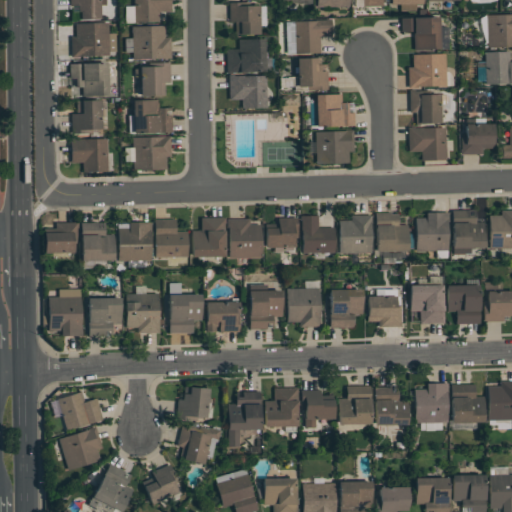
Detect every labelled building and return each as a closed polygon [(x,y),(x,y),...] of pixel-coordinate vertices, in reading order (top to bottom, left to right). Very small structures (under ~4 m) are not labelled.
[(76,19),(99,19),(98,0),(69,0),(69,6),(76,5),(76,19)] [(125,23),(158,22),(158,12),(170,11),(169,0),(132,0),(133,6),(124,6),(125,23)] [(422,0),(389,0),(390,5),(400,5),(400,11),(415,10),(415,4),(423,4),(422,0)] [(230,2),(229,34),(258,35),(259,24),(264,24),(264,6),(240,6),(240,2),(230,2)] [(511,14),(485,15),(486,47),(511,46),(511,14)] [(413,50),(439,49),(438,17),(400,18),(400,32),(412,32),(413,50)] [(294,21),(295,53),(320,52),(319,37),(331,36),(331,20),(294,21)] [(71,56),(109,56),(109,49),(115,49),(115,33),(108,34),(108,22),(74,23),(75,37),(70,37),(71,56)] [(164,25),(131,26),(132,59),(170,58),(169,37),(164,37),(164,25)] [(264,39),(237,39),(237,49),(225,49),(226,72),(264,72),(264,39)] [(484,84),(511,83),(511,61),(509,61),(508,51),(483,52),(484,84)] [(445,54),(411,54),(411,67),(406,67),(407,87),(446,86),(445,54)] [(296,58),(297,88),(327,88),(327,64),(314,65),(314,58),(296,58)] [(69,79),(75,79),(75,88),(82,88),(82,97),(107,96),(107,62),(68,63),(69,79)] [(138,97),(164,96),(164,83),(169,82),(169,63),(137,64),(138,97)] [(241,108),(266,108),(265,75),(228,76),(228,100),(241,99),(241,108)] [(439,123),(439,94),(419,95),(419,90),(408,91),(409,112),(414,112),(415,123),(439,123)] [(340,103),(340,94),(314,95),(315,127),(354,126),(353,102),(340,103)] [(170,108),(157,108),(157,99),(132,100),(133,133),(171,132),(170,108)] [(100,100),(75,100),(76,112),(70,112),(71,132),(100,131),(100,100)] [(460,154),(482,154),(482,149),(492,149),(493,124),(464,124),(464,132),(460,132),(460,154)] [(508,145),(500,145),(501,157),(511,156),(511,124),(507,125),(508,145)] [(407,151),(420,152),(420,160),(445,160),(445,128),(408,127),(407,151)] [(352,131),(314,132),(315,164),(348,163),(347,152),(353,151),(352,131)] [(131,137),(132,147),(124,148),(124,161),(133,161),(133,170),(165,169),(165,157),(170,157),(169,136),(131,137)] [(106,138),(69,139),(70,163),(81,163),(82,172),(107,172),(106,138)] [(484,247),(483,222),(475,222),(474,210),(451,210),(452,254),(471,254),(471,248),(484,247)] [(511,248),(511,210),(500,210),(500,215),(487,215),(488,249),(511,248)] [(374,251),(407,251),(407,225),(397,224),(398,213),(375,212),(374,251)] [(414,251),(447,251),(447,212),(425,212),(425,217),(414,218),(414,251)] [(301,253),(333,252),(333,227),(318,227),(317,215),(300,216),(301,253)] [(337,221),(338,254),(371,253),(370,215),(349,215),(350,220),(337,221)] [(191,257),(224,256),(224,217),(200,217),(200,230),(190,231),(191,257)] [(264,225),(265,248),(295,247),(295,218),(276,218),(276,225),(264,225)] [(174,219),(153,219),(153,257),(187,257),(186,231),(175,231),(174,219)] [(260,219),(226,219),(227,258),(260,258),(260,219)] [(43,253),(75,253),(75,222),(55,222),(55,233),(43,233),(43,253)] [(113,260),(113,234),(104,234),(104,222),(79,223),(80,261),(113,260)] [(150,223),(117,223),(116,261),(149,261),(150,223)] [(511,315),(511,290),(498,291),(498,282),(484,282),(485,322),(503,321),(502,316),(511,315)] [(419,324),(443,323),(442,284),(408,285),(409,311),(418,311),(419,324)] [(478,285),(445,286),(446,312),(454,311),(454,324),(479,324),(478,285)] [(285,288),(285,322),(298,322),(298,327),(319,327),(318,288),(285,288)] [(80,289),(57,289),(57,296),(46,297),(47,331),(60,330),(60,336),(81,335),(80,289)] [(353,327),(352,316),(361,315),(361,289),(328,290),(329,328),(353,327)] [(281,316),(280,290),(248,291),(248,329),(266,329),(266,323),(274,323),(274,316),(281,316)] [(125,328),(136,328),(136,333),(158,332),(157,293),(124,294),(125,328)] [(200,320),(200,294),(167,294),(168,333),(192,333),(191,320),(200,320)] [(399,326),(398,296),(366,297),(367,322),(377,321),(377,327),(399,326)] [(119,297),(86,298),(87,335),(111,334),(111,324),(120,323),(119,297)] [(238,302),(205,301),(204,331),(237,331),(238,302)] [(487,386),(486,419),(511,419),(511,380),(498,381),(498,386),(487,386)] [(446,422),(445,383),(425,383),(425,389),(412,389),(413,423),(446,422)] [(473,384),(449,384),(450,423),(483,422),(482,396),(473,396),(473,384)] [(336,398),(336,425),(369,424),(369,385),(344,386),(344,398),(336,398)] [(373,386),(372,425),(406,426),(406,401),(396,400),(397,387),(373,386)] [(182,400),(176,400),(175,416),(206,417),(207,388),(182,387),(182,400)] [(296,387),(272,387),(272,401),(263,401),(263,427),(297,426),(296,387)] [(314,420),(331,420),(332,398),(320,398),(320,390),(301,390),(301,428),(314,428),(314,420)] [(259,429),(258,391),(234,392),(234,404),(225,404),(226,447),(238,446),(238,430),(259,429)] [(101,421),(96,398),(83,401),(80,392),(56,398),(64,430),(101,421)] [(57,438),(67,470),(98,461),(95,450),(101,448),(95,427),(57,438)] [(209,434),(179,428),(175,446),(180,447),(178,459),(203,464),(208,438),(217,440),(219,429),(210,427),(209,434)] [(88,505),(101,511),(111,511),(113,509),(118,511),(120,511),(132,489),(125,486),(130,474),(107,463),(88,505)] [(149,503),(177,493),(167,465),(151,471),(153,477),(141,481),(149,503)] [(251,511),(256,511),(245,469),(214,477),(221,507),(232,504),(233,511),(251,511)] [(483,511),(483,474),(451,475),(451,500),(460,500),(460,511),(468,510),(468,511),(483,511)] [(511,511),(511,474),(487,475),(488,508),(500,508),(500,511),(511,511)] [(446,511),(446,477),(413,478),(414,504),(422,503),(422,511),(446,511)] [(295,511),(295,478),(261,479),(262,505),(272,504),(271,511),(295,511)] [(337,511),(361,511),(362,507),(370,507),(369,481),(337,482),(337,511)] [(334,511),(333,483),(300,483),(300,511),(334,511)] [(407,511),(407,487),(377,487),(377,511),(407,511)]
